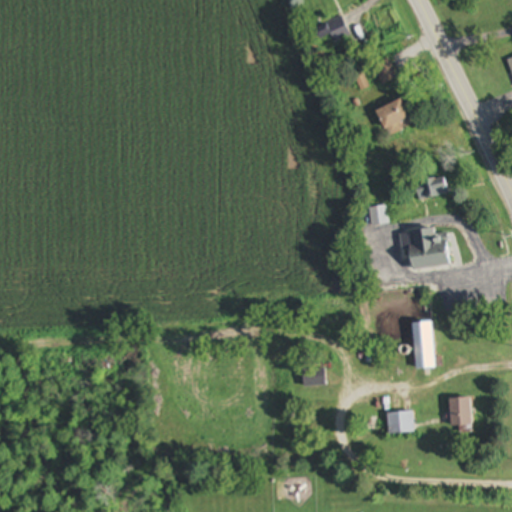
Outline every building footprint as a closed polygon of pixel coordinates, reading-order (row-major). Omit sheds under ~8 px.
[(351,35),(342,17),(316,30),(324,48),(351,35)] [(397,81),(393,62),(376,65),(381,85),(397,81)] [(389,137),(416,125),(404,101),(378,113),(389,137)] [(416,184),(420,202),(450,196),(447,178),(416,184)] [(385,218),(385,212),(372,213),(373,226),(384,225),(383,218),(385,218)] [(415,272),(453,268),(448,230),(401,236),(403,253),(412,252),(415,272)] [(417,371),(436,371),(436,326),(417,326),(417,371)] [(327,388),(327,370),(305,370),(305,388),(327,388)] [(453,428),(475,428),(475,398),(453,398),(453,428)] [(415,434),(415,413),(390,413),(390,434),(415,434)]
